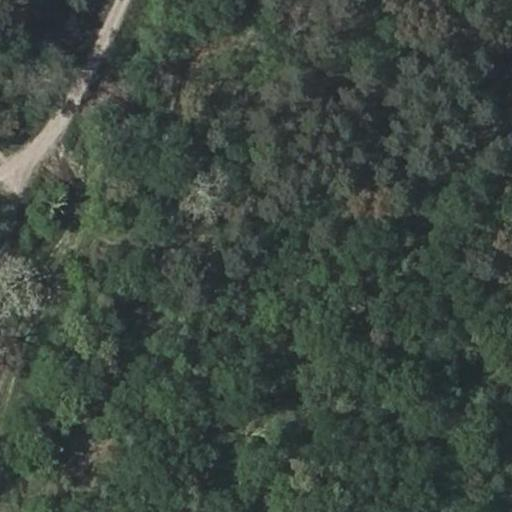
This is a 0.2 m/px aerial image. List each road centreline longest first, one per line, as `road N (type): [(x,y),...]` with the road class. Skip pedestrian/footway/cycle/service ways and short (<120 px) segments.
road 1 (track): [(0,371),(77,195),(37,149)]
road 2 (track): [(0,179),(89,109),(143,0)]
